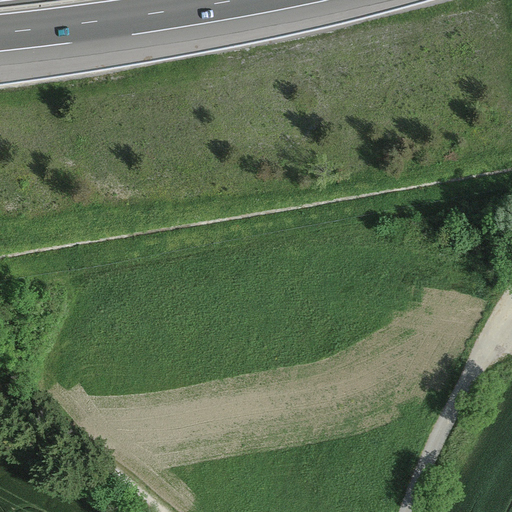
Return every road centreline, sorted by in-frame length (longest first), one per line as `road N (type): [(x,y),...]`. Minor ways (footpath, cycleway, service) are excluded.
road 1 (motorway): [(0,34),(245,0)]
road 2 (residential): [(511,304),(439,436),(408,511)]
